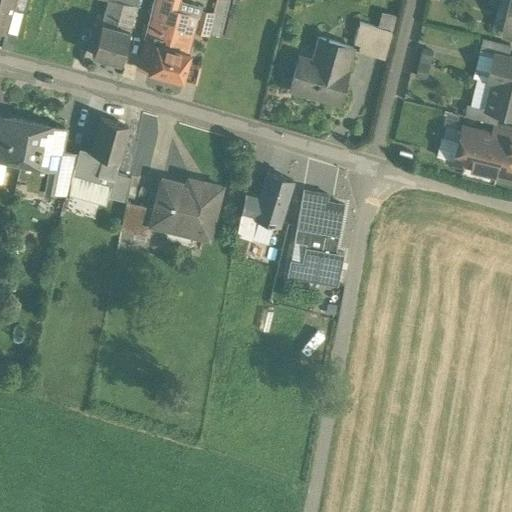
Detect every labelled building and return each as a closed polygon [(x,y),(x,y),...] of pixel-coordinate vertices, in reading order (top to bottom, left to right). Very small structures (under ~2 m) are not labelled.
[(13,1),(10,0),(0,0),(0,31),(4,33),(5,28),(12,4),(13,1)] [(106,0),(107,0),(102,24),(129,31),(136,0),(106,0)] [(148,72),(181,81),(195,30),(209,34),(214,15),(200,11),(198,18),(176,12),(178,0),(153,0),(143,40),(156,44),(148,72)] [(22,7),(12,4),(5,28),(15,31),(22,7)] [(395,19),(380,15),(377,28),(391,33),(395,19)] [(377,28),(359,23),(352,44),(358,46),(357,52),(382,60),(391,33),(377,28)] [(102,24),(101,24),(98,33),(93,32),(89,44),(95,46),(92,56),(120,63),(129,31),(102,24)] [(354,49),(319,38),(309,69),(296,65),(289,91),(337,105),(354,49)] [(510,44),(484,38),(481,50),(496,54),(507,56),(510,44)] [(422,48),(418,62),(428,64),(432,51),(422,48)] [(511,57),(507,56),(496,54),(489,81),(493,82),(487,109),(497,111),(511,114),(511,57)] [(418,62),(415,75),(425,78),(428,64),(418,62)] [(487,109),(467,104),(465,116),(494,123),(495,123),(497,111),(487,109)] [(27,121),(0,115),(0,156),(19,160),(27,121)] [(128,128),(100,120),(93,147),(91,154),(103,158),(97,177),(112,181),(114,173),(128,128)] [(62,127),(27,121),(19,160),(20,160),(47,166),(55,167),(58,151),(62,127)] [(511,127),(495,123),(494,123),(491,135),(511,140),(511,127)] [(511,140),(491,135),(461,128),(453,160),(463,163),(497,171),(511,175),(511,140)] [(80,144),(77,155),(72,174),(70,183),(94,187),(97,177),(103,158),(91,154),(93,147),(80,144)] [(77,155),(58,151),(55,167),(47,166),(43,189),(68,193),(70,183),(72,174),(77,155)] [(47,166),(20,160),(17,174),(26,176),(29,182),(28,186),(43,189),(47,166)] [(497,171),(463,163),(460,174),(494,183),(497,171)] [(292,180),(266,172),(258,196),(257,198),(283,207),(292,180)] [(112,181),(97,177),(94,187),(102,189),(99,202),(124,207),(125,204),(129,177),(114,173),(112,181)] [(200,190),(159,180),(151,210),(148,225),(150,225),(206,239),(219,187),(201,183),(200,190)] [(301,191),(292,244),(287,276),(338,284),(343,252),(337,251),(344,206),(326,203),(328,196),(301,191)] [(258,196),(243,192),(239,212),(251,216),(257,198),(258,196)] [(283,207),(257,198),(251,216),(256,218),(272,223),(278,225),(283,207)] [(139,207),(125,204),(124,207),(120,232),(132,235),(139,207)] [(139,207),(132,235),(147,239),(150,225),(148,225),(151,210),(139,207)] [(251,216),(239,212),(235,232),(250,237),(251,236),(256,218),(251,216)] [(272,223),(256,218),(251,236),(263,240),(263,241),(266,242),(272,223)]
